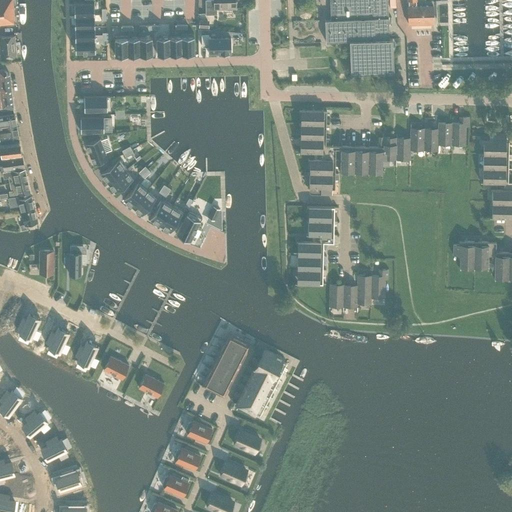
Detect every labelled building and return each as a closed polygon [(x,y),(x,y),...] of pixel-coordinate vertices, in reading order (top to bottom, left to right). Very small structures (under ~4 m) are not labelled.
[(0,0),(0,24),(14,23),(12,0),(0,0)] [(84,0),(85,3),(74,3),(74,15),(94,15),(93,0),(84,0)] [(236,8),(235,0),(204,0),(205,15),(217,14),(216,8),(236,8)] [(350,73),(394,71),(392,39),(389,39),(388,22),(391,22),(391,15),(388,15),(387,0),(329,0),(331,20),(325,20),(326,42),(349,41),(350,73)] [(433,3),(416,4),(416,1),(416,0),(407,0),(408,1),(409,4),(408,4),(408,24),(433,24),(433,3)] [(75,27),(95,27),(94,15),(74,15),(75,27)] [(95,27),(75,27),(75,39),(95,39),(94,27),(95,27)] [(169,37),(170,54),(182,54),(181,34),(181,36),(169,36),(169,37)] [(194,34),(181,34),(182,54),(194,54),(194,34)] [(208,34),(201,34),(202,47),(208,47),(208,54),(220,53),(220,54),(229,53),(231,53),(231,38),(208,38),(208,34)] [(0,46),(15,45),(14,35),(0,36),(0,46)] [(127,36),(115,36),(115,56),(127,55),(127,36)] [(127,36),(127,55),(140,55),(139,37),(128,38),(127,36)] [(152,37),(139,37),(140,55),(152,55),(152,37)] [(169,37),(157,37),(157,55),(170,54),(169,37)] [(95,39),(75,39),(75,52),(86,51),(86,54),(95,54),(95,39)] [(0,57),(16,56),(15,45),(0,46),(0,52),(0,53),(0,57)] [(0,89),(11,88),(9,74),(3,69),(0,69),(0,89)] [(13,106),(11,88),(0,89),(0,93),(2,107),(0,107),(1,111),(13,109),(13,106)] [(111,96),(84,96),(84,111),(111,111),(111,96)] [(299,110),(298,124),(326,124),(326,110),(299,110)] [(0,127),(16,125),(14,114),(0,115),(0,127)] [(459,116),(459,122),(452,122),(451,145),(465,145),(466,127),(469,127),(469,117),(459,116)] [(103,117),(80,118),(81,132),(104,132),(103,117)] [(437,144),(451,145),(452,122),(441,122),(438,122),(438,128),(437,128),(437,144)] [(326,138),(326,124),(298,124),(298,138),(326,138)] [(1,140),(18,137),(16,125),(0,127),(0,139),(1,140)] [(410,150),(423,150),(424,128),(410,127),(410,137),(410,150)] [(437,144),(437,128),(424,128),(423,150),(437,150),(437,144)] [(505,154),(506,139),(506,133),(495,133),(495,135),(489,135),(489,140),(483,140),(483,154),(505,154)] [(382,159),(395,159),(396,137),(382,137),(382,146),(382,149),(382,159)] [(410,150),(410,137),(396,137),(395,159),(410,160),(410,150)] [(100,138),(86,143),(89,152),(88,152),(90,156),(93,164),(107,159),(100,138)] [(325,152),(326,138),(298,138),(298,152),(325,152)] [(0,155),(1,155),(2,158),(21,155),(19,141),(0,144),(0,147),(0,150),(0,155)] [(354,171),(354,149),(341,148),(340,171),(354,171)] [(354,149),(354,171),(368,171),(368,149),(354,149)] [(368,149),(368,171),(382,172),(382,159),(382,149),(368,149)] [(483,168),(505,168),(505,154),(483,154),(483,168)] [(21,155),(21,156),(21,155),(2,158),(3,165),(0,165),(0,170),(4,170),(4,169),(24,167),(21,155)] [(120,159),(100,173),(108,183),(127,168),(120,159)] [(308,159),(307,173),(335,173),(335,159),(308,159)] [(145,166),(138,172),(141,175),(148,169),(145,166)] [(127,168),(108,183),(115,192),(132,179),(125,170),(127,169),(127,168)] [(505,182),(505,168),(483,168),(483,182),(505,182)] [(8,178),(9,183),(27,181),(24,169),(6,171),(2,172),(3,179),(8,178)] [(148,169),(141,175),(144,178),(150,172),(148,169)] [(334,189),(335,173),(307,173),(307,187),(320,187),(320,194),(331,194),(331,189),(334,189)] [(9,195),(30,192),(27,181),(9,183),(11,191),(9,191),(9,195)] [(139,181),(123,200),(132,207),(148,189),(139,181)] [(164,184),(159,192),(162,194),(167,186),(164,184)] [(167,186),(162,194),(165,196),(170,189),(167,186)] [(148,189),(132,207),(142,215),(156,198),(147,191),(148,189)] [(492,203),(511,203),(511,189),(492,189),(492,203)] [(10,207),(20,205),(21,212),(34,209),(31,196),(18,199),(18,196),(7,198),(10,207)] [(189,198),(184,206),(188,208),(192,200),(189,198)] [(162,199),(150,219),(160,226),(173,205),(162,199)] [(511,217),(511,203),(492,203),(492,217),(511,217)] [(173,205),(160,226),(170,232),(183,211),(173,205)] [(213,206),(208,217),(214,220),(219,209),(213,206)] [(306,206),(306,220),(334,221),(334,207),(306,206)] [(22,230),(29,228),(28,224),(37,221),(34,209),(21,212),(24,224),(20,225),(22,230)] [(188,211),(176,235),(190,242),(193,236),(197,239),(201,230),(197,228),(202,218),(188,211)] [(333,235),(334,221),(306,220),(306,234),(333,235)] [(323,242),(296,241),(295,255),(323,256),(323,242)] [(453,255),(460,255),(459,268),(473,269),(474,241),(459,241),(458,244),(453,244),(453,255)] [(488,269),(488,242),(474,241),(473,269),(488,269)] [(53,250),(40,250),(40,273),(53,273),(53,250)] [(69,253),(69,256),(65,256),(65,267),(69,267),(69,274),(81,274),(81,253),(69,253)] [(322,270),(323,256),(295,255),(295,269),(322,270)] [(508,278),(509,255),(495,255),(494,277),(508,278)] [(322,284),(322,270),(295,269),(295,283),(322,284)] [(378,269),(378,275),(371,275),(371,297),(385,298),(385,279),(388,279),(388,269),(378,269)] [(370,304),(371,297),(371,275),(357,274),(357,284),(357,297),(357,304),(370,304)] [(329,306),(343,307),(343,284),(329,284),(329,306)] [(357,297),(357,284),(343,284),(343,307),(357,307),(357,304),(357,297)] [(22,318),(18,328),(21,330),(20,333),(31,338),(31,337),(35,339),(38,331),(35,329),(40,319),(29,314),(26,320),(22,318)] [(51,332),(47,342),(50,344),(49,346),(60,352),(60,351),(64,353),(68,345),(64,343),(69,333),(58,327),(55,334),(51,332)] [(251,344),(229,333),(224,342),(246,353),(251,344)] [(80,346),(76,356),(79,357),(78,360),(89,365),(89,364),(93,366),(96,359),(93,357),(98,346),(87,341),(84,347),(80,346)] [(246,353),(224,342),(220,350),(242,361),(246,353)] [(237,370),(242,361),(220,350),(215,359),(237,370)] [(286,361),(263,350),(259,359),(281,370),(286,361)] [(113,374),(122,379),(129,365),(110,356),(103,369),(105,370),(104,371),(105,373),(110,376),(112,375),(113,374)] [(211,368),(233,379),(237,370),(215,359),(211,368)] [(277,379),(281,370),(259,359),(255,368),(277,379)] [(233,379),(211,368),(207,376),(228,387),(233,379)] [(272,388),(277,379),(255,368),(250,377),(272,388)] [(164,383),(146,374),(139,387),(148,392),(147,393),(148,395),(153,398),(155,397),(155,396),(157,397),(164,383)] [(228,387),(207,376),(202,385),(224,396),(228,387)] [(268,397),(272,388),(250,377),(246,386),(268,397)] [(268,397),(246,386),(241,394),(263,406),(268,397)] [(4,401),(0,406),(0,408),(9,415),(21,398),(12,390),(10,393),(7,391),(0,399),(4,401)] [(259,414),(263,406),(241,394),(237,403),(259,414)] [(28,421),(23,426),(30,435),(39,427),(42,431),(48,425),(46,422),(39,412),(37,414),(35,411),(26,418),(28,421)] [(188,432),(187,434),(206,442),(212,428),(193,420),(192,422),(191,422),(189,423),(186,430),(186,432),(188,432)] [(258,439),(259,439),(259,438),(239,429),(233,443),(253,452),(253,451),(254,448),(258,450),(261,443),(257,441),(258,439)] [(48,445),(42,448),(47,459),(58,454),(59,458),(67,454),(65,450),(66,450),(60,439),(58,440),(56,437),(46,442),(48,445)] [(176,459),(175,461),(194,469),(200,456),(181,447),(180,449),(179,449),(177,450),(174,457),(175,459),(176,459)] [(0,481),(3,481),(2,477),(14,474),(11,462),(4,464),(3,460),(0,460),(0,481)] [(245,470),(246,469),(226,461),(220,475),(240,483),(239,482),(240,480),(245,482),(248,474),(244,473),(245,470)] [(63,476),(56,478),(60,489),(71,486),(72,490),(80,487),(79,483),(80,483),(76,471),(74,472),(72,469),(62,472),(63,476)] [(170,474),(169,476),(167,476),(166,477),(162,484),(163,486),(164,486),(164,488),(183,496),(189,483),(170,474)] [(231,501),(232,502),(232,501),(212,492),(206,506),(219,511),(226,511),(227,511),(228,511),(231,511),(234,506),(230,504),(231,501)] [(0,511),(0,510),(8,511),(12,511),(14,501),(8,499),(8,496),(0,494),(0,511)] [(175,511),(177,510),(158,501),(157,503),(156,503),(154,504),(151,511),(175,511)] [(70,507),(63,507),(63,511),(84,511),(84,507),(81,507),(81,503),(70,503),(70,507)]
